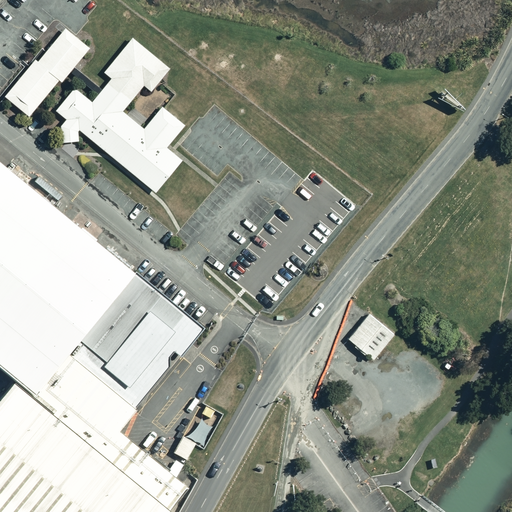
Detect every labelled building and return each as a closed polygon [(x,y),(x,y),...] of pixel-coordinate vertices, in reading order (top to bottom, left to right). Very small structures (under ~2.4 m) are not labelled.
[(90,49),(66,29),(38,62),(36,60),(5,96),(29,117),(60,80),(63,82),(90,49)] [(79,132),(80,131),(156,193),(183,161),(168,148),(186,126),(163,107),(145,129),(124,111),(144,86),(152,92),(171,69),(133,38),(104,73),(112,79),(93,102),(75,88),(56,111),(67,120),(61,127),(62,143),(79,142),(79,132)] [(3,169),(0,166),(0,373),(12,383),(33,401),(70,356),(135,278),(93,244),(96,240),(91,236),(94,232),(85,225),(80,232),(60,216),(69,206),(61,200),(53,210),(49,207),(51,206),(44,200),(49,194),(38,185),(32,193),(31,191),(37,184),(34,182),(35,181),(15,165),(14,165),(10,161),(3,169)] [(34,182),(37,184),(38,185),(49,194),(58,202),(61,200),(63,197),(39,177),(35,181),(34,182)] [(135,278),(70,356),(136,410),(170,369),(170,359),(174,354),(181,359),(205,330),(201,327),(137,275),(135,278)] [(370,315),(349,340),(357,346),(355,347),(366,356),(367,354),(375,361),(395,336),(370,315)] [(0,511),(170,511),(188,491),(120,434),(138,412),(136,410),(70,356),(33,401),(12,383),(0,397),(0,511)]
